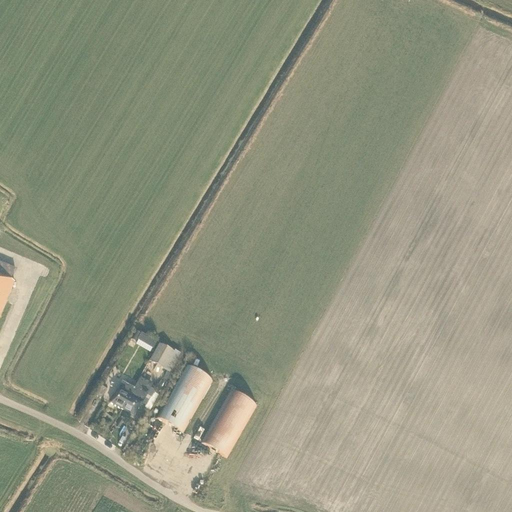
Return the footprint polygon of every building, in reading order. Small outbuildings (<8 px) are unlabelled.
[(0,316),(14,283),(10,281),(15,270),(0,263),(0,316)] [(157,343),(142,334),(138,341),(138,342),(152,350),(153,350),(157,343)] [(174,353),(160,345),(150,362),(164,370),(174,353)] [(156,419),(183,435),(213,382),(186,368),(156,419)] [(141,377),(122,411),(134,417),(142,403),(153,384),(141,377)] [(122,383),(118,391),(117,391),(110,404),(122,411),(134,389),(126,385),(122,383)] [(106,394),(108,391),(105,389),(106,386),(104,384),(96,397),(101,399),(105,393),(106,394)] [(200,444),(227,459),(256,408),(229,393),(200,444)]
